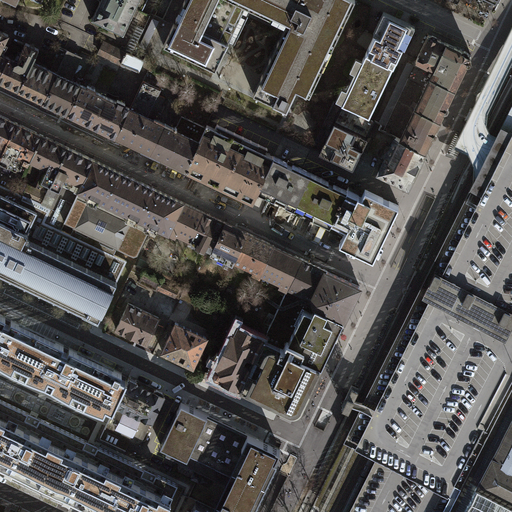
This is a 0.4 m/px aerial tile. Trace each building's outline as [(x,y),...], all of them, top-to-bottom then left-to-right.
[(99,0),(90,20),(121,35),(137,0),(99,0)] [(310,96),(355,0),(185,0),(164,45),(215,70),(246,7),(286,26),(254,94),(287,110),(297,89),(310,96)] [(383,12),(341,103),(369,115),(410,25),(383,12)] [(446,42),(428,34),(416,60),(385,126),(382,124),(379,129),(395,137),(400,139),(425,151),(471,54),(446,42)] [(8,53),(0,68),(0,80),(17,89),(32,59),(37,49),(24,41),(16,57),(8,53)] [(96,51),(137,71),(142,61),(102,41),(96,51)] [(57,69),(72,77),(82,56),(59,45),(51,62),(59,65),(57,69)] [(32,59),(17,89),(42,101),(57,69),(32,59)] [(57,69),(42,101),(66,113),(81,81),(72,77),(57,69)] [(141,80),(130,104),(115,136),(149,152),(164,120),(155,116),(164,97),(158,95),(160,89),(141,80)] [(81,81),(66,113),(91,124),(106,92),(81,81)] [(106,92),(91,124),(115,136),(130,104),(106,92)] [(369,115),(341,103),(319,150),(341,161),(347,150),(355,154),(373,117),(369,115)] [(0,154),(16,121),(0,113),(0,154)] [(164,120),(149,152),(184,169),(204,127),(181,116),(176,126),(164,120)] [(28,164),(30,160),(42,134),(16,121),(0,154),(0,160),(8,164),(13,152),(24,157),(22,161),(28,164)] [(206,122),(204,127),(184,169),(218,185),(241,135),(215,123),(214,126),(206,122)] [(511,139),(498,132),(341,446),(375,463),(354,506),(350,511),(463,511),(477,486),(492,456),(511,416),(511,139)] [(30,160),(46,168),(41,179),(50,184),(68,146),(42,134),(30,160)] [(218,185),(251,201),(257,187),(272,156),(263,152),(266,146),(241,135),(218,185)] [(378,172),(408,186),(425,151),(400,139),(395,137),(378,172)] [(65,176),(82,184),(94,159),(68,146),(50,184),(60,188),(61,186),(65,176)] [(294,204),(308,173),(272,156),(257,187),(294,204)] [(79,189),(107,202),(121,171),(94,159),(82,184),(79,189)] [(107,202),(141,218),(155,188),(121,171),(107,202)] [(308,173),(294,204),(330,221),(344,189),(308,173)] [(0,272),(99,321),(102,314),(114,288),(118,281),(127,261),(61,230),(44,222),(50,208),(41,204),(23,195),(0,184),(0,272)] [(41,204),(46,193),(28,184),(23,195),(41,204)] [(60,188),(50,184),(46,193),(41,204),(50,208),(44,222),(61,230),(65,222),(77,193),(61,186),(60,188)] [(149,222),(168,231),(183,201),(155,188),(141,218),(149,222)] [(107,202),(79,189),(77,193),(65,222),(134,254),(137,253),(147,232),(146,228),(149,222),(141,218),(107,202)] [(330,221),(347,229),(340,244),(374,260),(399,206),(366,190),(363,198),(344,189),(330,221)] [(177,233),(191,240),(204,211),(183,201),(168,231),(168,232),(176,236),(177,233)] [(206,247),(213,251),(226,221),(204,211),(191,240),(197,243),(196,245),(205,249),(206,247)] [(234,264),(236,261),(249,232),(226,221),(213,251),(226,257),(225,259),(234,264)] [(275,245),(249,232),(236,261),(254,270),(253,273),(260,277),(262,274),(275,245)] [(303,258),(275,245),(262,274),(281,283),(280,286),(287,290),(289,287),(303,258)] [(312,298),(325,269),(303,258),(289,287),(312,298)] [(135,264),(130,275),(140,280),(139,283),(146,286),(147,283),(173,295),(172,298),(179,301),(181,296),(191,301),(195,291),(178,283),(176,288),(161,282),(163,277),(135,264)] [(301,356),(321,366),(343,320),(360,285),(325,269),(312,298),(289,287),(287,290),(267,332),(289,342),(304,349),(301,356)] [(117,330),(147,344),(159,317),(129,303),(117,330)] [(4,322),(6,318),(0,315),(0,364),(5,368),(18,374),(31,380),(45,385),(51,387),(64,396),(77,403),(93,409),(103,413),(106,407),(113,411),(128,381),(124,379),(121,378),(122,374),(70,349),(68,352),(65,351),(62,350),(64,346),(11,320),(9,324),(6,323),(4,322)] [(177,321),(163,351),(194,366),(208,336),(177,321)] [(237,324),(212,376),(241,389),(265,337),(237,324)] [(311,386),(321,366),(301,356),(304,349),(289,342),(267,332),(265,337),(241,389),(253,395),(288,412),(292,413),(295,413),(298,413),(300,411),(302,409),(311,386)] [(113,411),(101,437),(126,449),(130,441),(139,445),(141,445),(165,394),(163,392),(162,392),(157,389),(156,389),(130,377),(128,381),(113,411)] [(359,388),(352,385),(346,398),(341,406),(349,410),(359,388)] [(165,511),(179,484),(0,398),(0,463),(5,466),(4,469),(6,469),(8,470),(10,471),(11,473),(13,470),(64,494),(62,497),(65,497),(67,498),(68,499),(70,500),(71,497),(101,511),(165,511)] [(229,473),(247,433),(207,414),(181,402),(161,444),(170,448),(166,455),(224,483),(229,473)] [(511,416),(510,420),(509,422),(492,456),(477,486),(511,503),(511,416)] [(229,473),(224,483),(212,508),(220,511),(252,511),(273,469),(275,465),(277,460),(275,459),(280,449),(247,433),(229,473)] [(511,511),(511,503),(477,486),(463,511),(511,511)] [(220,511),(212,508),(196,500),(190,511),(220,511)]
